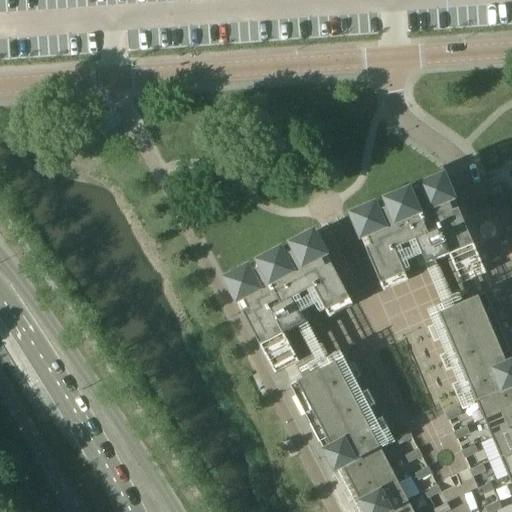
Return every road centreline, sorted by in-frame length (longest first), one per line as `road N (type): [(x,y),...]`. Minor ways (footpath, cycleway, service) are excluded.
road 1 (unclassified): [(0,89),(389,61)]
road 2 (primary): [(166,511),(0,270)]
road 3 (residential): [(389,61),(395,104),(457,168),(511,285)]
road 4 (primary): [(0,295),(73,400),(136,511)]
road 5 (unclassified): [(389,61),(511,52)]
